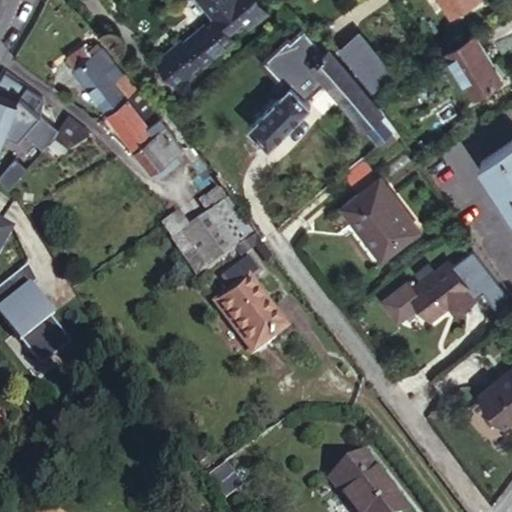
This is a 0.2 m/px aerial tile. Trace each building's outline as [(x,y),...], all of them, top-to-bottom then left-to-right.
[(213,0),(218,5),(167,50),(186,71),(264,0),(213,0)] [(463,0),(444,0),(450,9),(463,0)] [(397,65),(363,27),(345,44),(378,82),(397,65)] [(502,70),(475,28),(448,46),(447,47),(474,88),(502,70)] [(317,55),(325,49),(308,31),(296,41),(308,55),(313,51),(317,55)] [(132,89),(139,83),(104,37),(91,47),(77,58),(113,104),(132,89)] [(77,58),(91,47),(91,46),(87,41),(72,52),(77,58)] [(387,104),(333,42),(325,49),(317,55),(313,51),(308,55),(332,83),(328,87),(338,98),(341,95),(366,123),(378,112),(387,104)] [(265,137),(317,92),(299,71),(247,116),(265,137)] [(0,110),(0,147),(3,148),(12,130),(19,134),(26,120),(18,116),(27,98),(10,89),(0,110)] [(143,140),(170,118),(165,111),(148,89),(138,98),(132,89),(113,104),(115,107),(140,142),(143,140)] [(72,140),(91,125),(71,107),(56,129),(72,140)] [(366,123),(380,138),(392,128),(378,112),(366,123)] [(187,141),(170,118),(143,140),(140,142),(157,164),(170,154),(181,146),(187,141)] [(60,148),(72,140),(56,129),(49,140),(60,148)] [(511,135),(485,152),(511,195),(511,135)] [(186,151),(181,146),(170,154),(175,159),(186,151)] [(1,177),(12,190),(30,166),(18,157),(1,177)] [(254,230),(207,166),(194,176),(206,192),(200,195),(211,209),(192,222),(180,208),(164,220),(201,269),(254,230)] [(234,171),(220,180),(233,197),(247,186),(234,171)] [(388,252),(423,226),(383,176),(345,205),(356,220),(360,217),(388,252)] [(0,256),(15,223),(0,216),(0,256)] [(459,293),(464,301),(481,289),(454,252),(416,279),(411,271),(386,289),(397,305),(399,306),(403,308),(415,299),(421,294),(434,310),(453,298),(459,293)] [(258,344),(292,319),(255,269),(220,294),(258,344)] [(0,285),(0,315),(36,365),(72,339),(22,270),(0,285)] [(459,305),(464,301),(459,293),(453,298),(459,305)] [(511,416),(511,365),(487,387),(511,417),(511,416)] [(357,511),(401,511),(408,507),(366,451),(331,477),(357,511)] [(210,473),(221,496),(240,486),(229,464),(210,473)]
